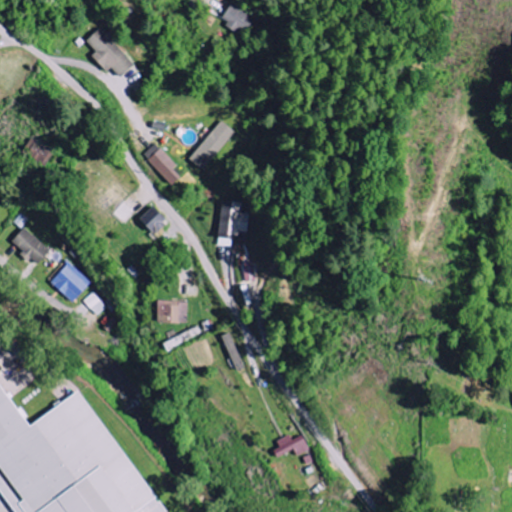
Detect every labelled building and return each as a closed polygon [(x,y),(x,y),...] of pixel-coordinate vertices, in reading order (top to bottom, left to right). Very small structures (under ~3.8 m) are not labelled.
[(222,23),(246,33),(254,15),(230,5),(222,23)] [(112,69),(122,79),(136,64),(100,29),(88,42),(97,51),(93,56),(109,72),(112,69)] [(206,171),(236,132),(221,121),(192,160),(206,171)] [(55,151),(34,138),(24,152),(45,166),(55,151)] [(173,186),(185,175),(156,144),(145,155),(173,186)] [(242,203),(223,200),(217,245),(230,247),(231,239),(238,240),(239,232),(247,233),(249,215),(241,214),(242,203)] [(142,220),(158,236),(171,224),(155,207),(142,220)] [(40,266),(52,249),(23,229),(13,243),(25,251),(23,255),(40,266)] [(244,263),(245,281),(256,281),(255,262),(244,263)] [(76,302),(92,281),(68,263),(52,285),(76,302)] [(83,301),(97,317),(107,308),(93,293),(83,301)] [(188,324),(188,302),(159,301),(158,323),(188,324)] [(166,511),(85,390),(31,426),(3,384),(0,385),(0,490),(14,511),(166,511)] [(275,451),(279,459),(294,450),(298,457),(311,450),(302,435),(293,440),(290,435),(277,442),(281,447),(275,451)]
